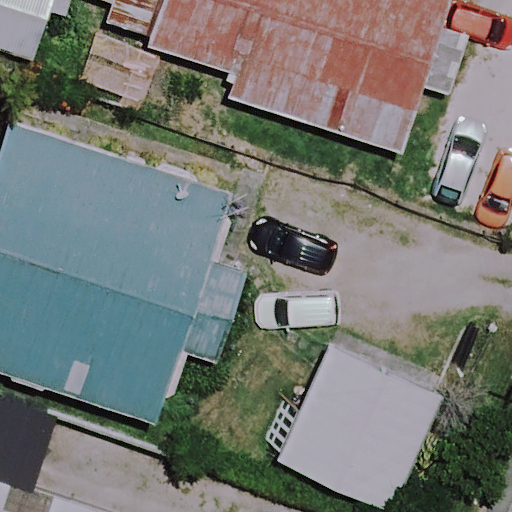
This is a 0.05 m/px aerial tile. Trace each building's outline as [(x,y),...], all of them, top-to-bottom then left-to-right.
[(54,0),(0,0),(0,44),(35,56),(54,0)] [(470,0),(103,0),(97,19),(233,65),(225,89),(404,149),(427,80),(442,85),(470,0)] [(229,192),(22,119),(0,179),(0,361),(156,417),(185,337),(222,350),(250,272),(206,256),(229,192)] [(438,389),(327,344),(281,459),(392,504),(438,389)] [(116,511),(0,471),(0,511),(116,511)]
